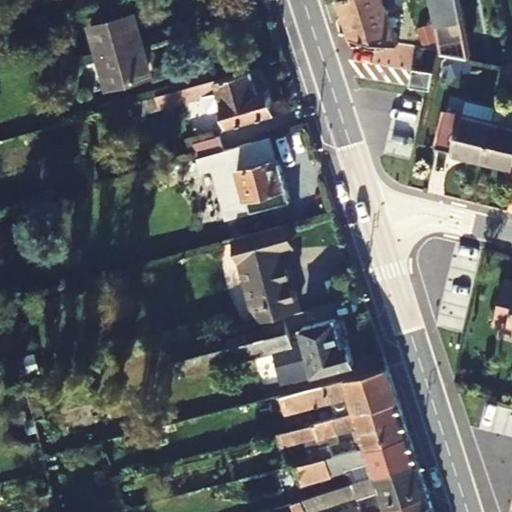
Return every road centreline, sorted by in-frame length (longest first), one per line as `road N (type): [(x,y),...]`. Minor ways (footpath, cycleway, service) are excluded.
road 1 (tertiary): [(461,511),(367,200)]
road 2 (tertiary): [(367,200),(296,0)]
road 3 (residential): [(511,234),(367,200)]
